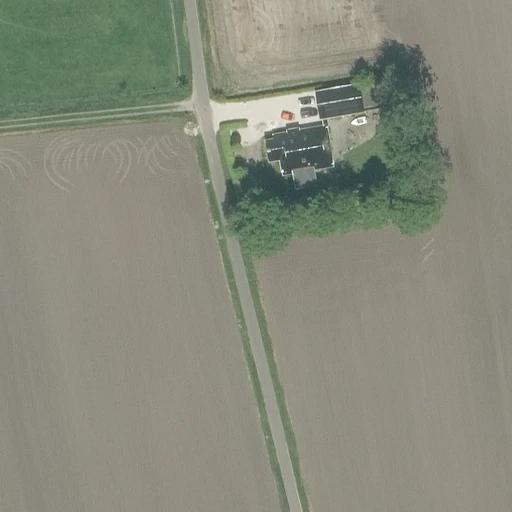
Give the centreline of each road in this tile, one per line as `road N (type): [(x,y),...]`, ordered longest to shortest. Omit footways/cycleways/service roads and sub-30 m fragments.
road 1 (unclassified): [(296,511),(220,191),(188,0)]
road 2 (track): [(202,105),(0,125)]
